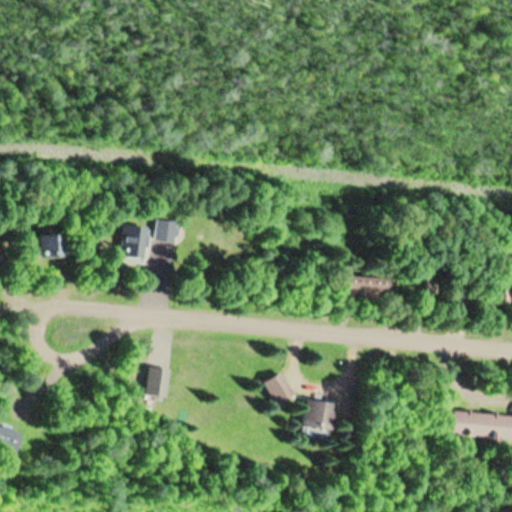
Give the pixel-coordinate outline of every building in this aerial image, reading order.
[(150,244),(174,244),(174,222),(150,222),(150,244)] [(117,225),(117,259),(142,259),(142,225),(117,225)] [(34,233),(34,257),(54,257),(54,233),(34,233)] [(381,277),(331,276),(331,296),(380,297),(381,277)] [(409,277),(410,297),(425,297),(425,277),(409,277)] [(507,280),(489,279),(488,303),(506,303),(507,280)] [(290,396),(278,371),(259,381),(272,405),(290,396)] [(301,400),(297,432),(330,436),(334,404),(301,400)] [(511,416),(448,412),(446,437),(511,441),(511,416)] [(19,432),(0,427),(0,450),(15,454),(19,432)]
